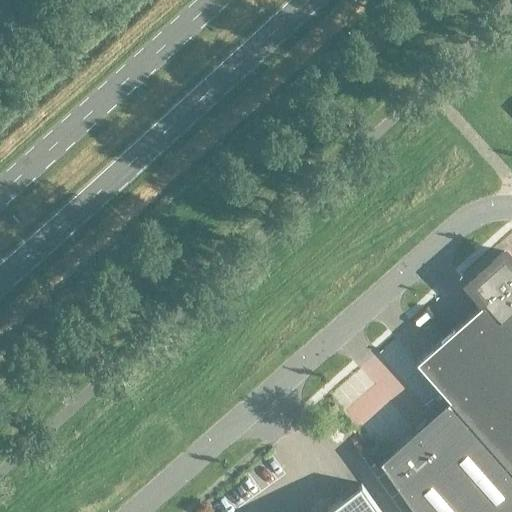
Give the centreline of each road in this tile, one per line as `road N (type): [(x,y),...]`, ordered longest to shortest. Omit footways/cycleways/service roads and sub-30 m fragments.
road 1 (unclassified): [(511,214),(478,215),(140,511)]
road 2 (trunk): [(0,280),(313,0)]
road 3 (trunk): [(222,0),(0,196)]
